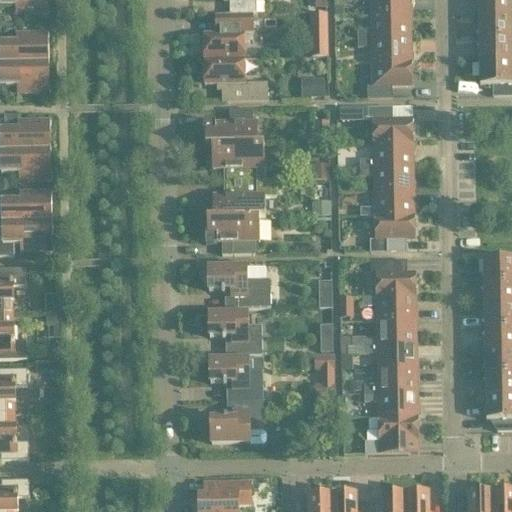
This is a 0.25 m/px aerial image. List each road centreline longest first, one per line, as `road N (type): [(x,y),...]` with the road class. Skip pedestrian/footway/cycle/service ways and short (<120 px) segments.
road 1 (residential): [(453,471),(443,0)]
road 2 (residential): [(167,470),(157,0)]
road 3 (residential): [(167,470),(453,471)]
